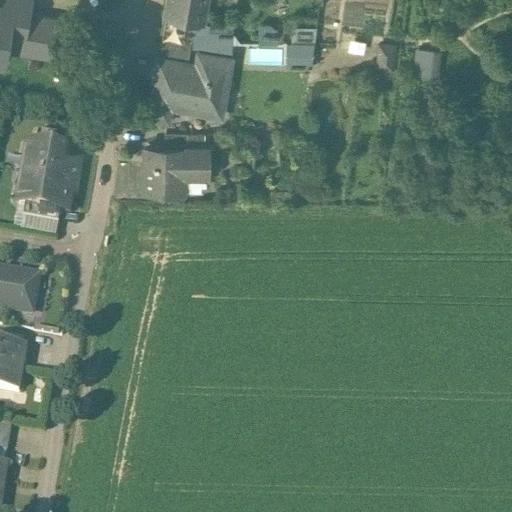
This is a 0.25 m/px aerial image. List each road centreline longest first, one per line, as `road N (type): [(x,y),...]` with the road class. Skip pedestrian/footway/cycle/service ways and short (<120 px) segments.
road 1 (residential): [(134,0),(89,260)]
road 2 (residential): [(89,260),(43,511)]
